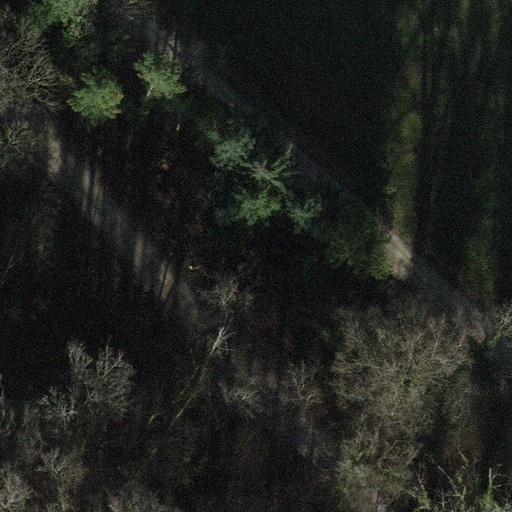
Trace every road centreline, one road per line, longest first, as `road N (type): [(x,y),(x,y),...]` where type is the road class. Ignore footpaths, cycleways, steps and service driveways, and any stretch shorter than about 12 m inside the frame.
road 1 (track): [(0,110),(371,511)]
road 2 (track): [(124,0),(368,203),(511,346)]
